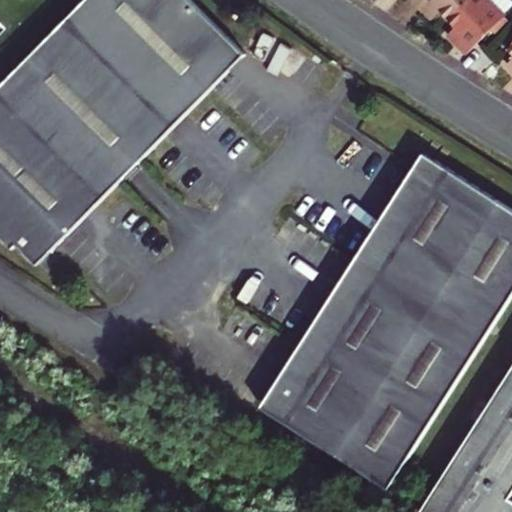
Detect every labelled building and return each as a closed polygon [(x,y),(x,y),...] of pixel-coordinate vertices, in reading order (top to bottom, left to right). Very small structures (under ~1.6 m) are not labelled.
[(192,0),(88,0),(0,89),(0,234),(15,249),(19,245),(40,265),(133,171),(248,54),(192,0)] [(440,13),(447,6),(455,13),(467,0),(427,0),(431,4),(440,13)] [(511,0),(467,0),(455,13),(463,22),(456,29),(465,38),(474,47),(511,10),(511,8),(511,7),(511,0)] [(511,295),(511,210),(424,153),(414,169),(262,407),(388,488),(511,295)] [(511,369),(422,511),(483,511),(511,467),(511,369)] [(511,511),(511,500),(511,501),(511,499),(511,467),(483,511),(511,511)]
